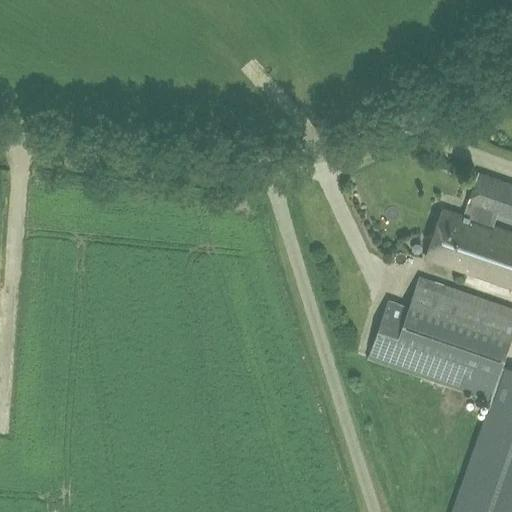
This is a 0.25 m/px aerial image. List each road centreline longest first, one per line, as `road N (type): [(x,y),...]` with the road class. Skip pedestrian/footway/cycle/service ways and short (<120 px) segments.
road 1 (unclassified): [(373,511),(266,157)]
road 2 (unclassified): [(266,157),(319,148),(378,121),(511,26)]
road 3 (unclassified): [(0,135),(194,159),(266,157)]
